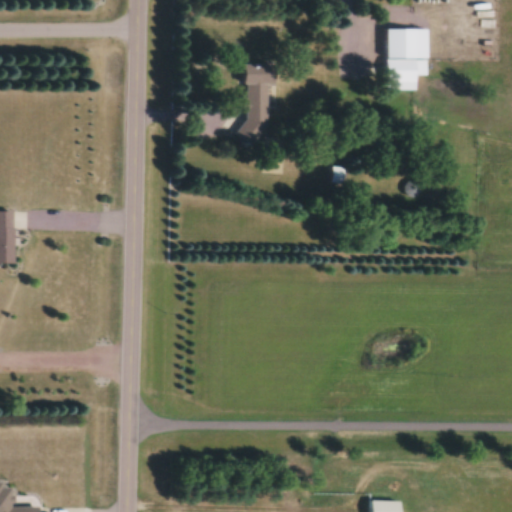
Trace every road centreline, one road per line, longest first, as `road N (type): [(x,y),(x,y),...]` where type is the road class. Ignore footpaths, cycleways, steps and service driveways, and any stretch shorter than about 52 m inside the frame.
road 1 (tertiary): [(125,511),(137,0)]
road 2 (residential): [(0,31),(137,29)]
